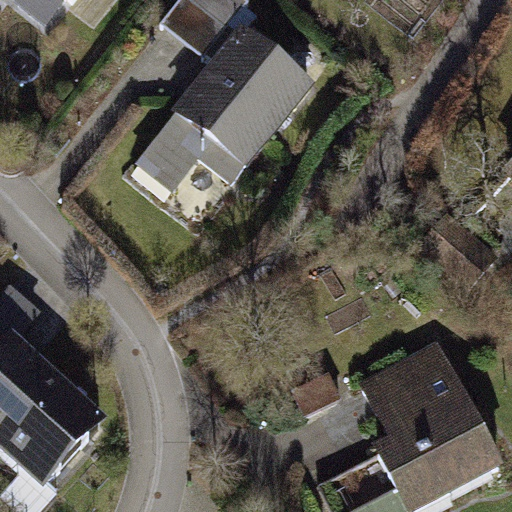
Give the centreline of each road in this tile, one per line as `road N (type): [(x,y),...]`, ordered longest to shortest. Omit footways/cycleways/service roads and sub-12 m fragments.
road 1 (residential): [(0,193),(132,334),(157,383),(163,439),(148,511)]
road 2 (residential): [(491,0),(384,158)]
